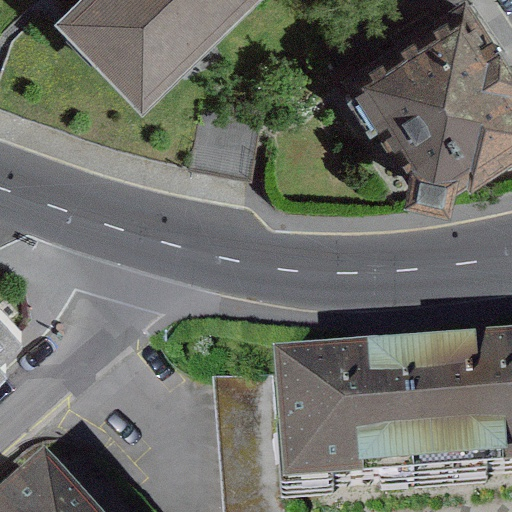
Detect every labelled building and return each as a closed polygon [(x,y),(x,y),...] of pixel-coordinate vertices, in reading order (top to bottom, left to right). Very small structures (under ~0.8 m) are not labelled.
[(97,0),(76,21),(150,97),(250,0),(97,0)] [(473,14),(373,78),(426,165),(420,197),(462,207),(468,174),(511,148),(511,52),(501,59),(473,14)] [(270,120),(209,110),(198,173),(259,183),(270,120)] [(0,330),(11,320),(0,307),(0,330)] [(511,360),(272,379),(281,494),(511,476),(511,360)] [(282,511),(281,494),(272,379),(212,384),(221,511),(282,511)] [(75,511),(49,483),(17,511),(75,511)]
